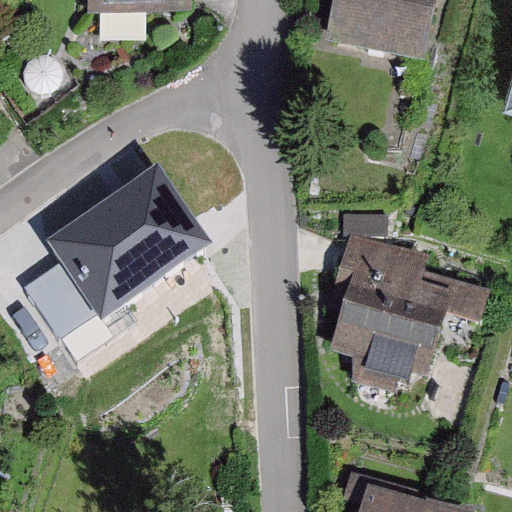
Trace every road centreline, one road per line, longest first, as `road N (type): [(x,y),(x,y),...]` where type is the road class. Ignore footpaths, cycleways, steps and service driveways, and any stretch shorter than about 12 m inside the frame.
road 1 (residential): [(276,511),(260,93)]
road 2 (residential): [(260,93),(151,120),(0,219)]
